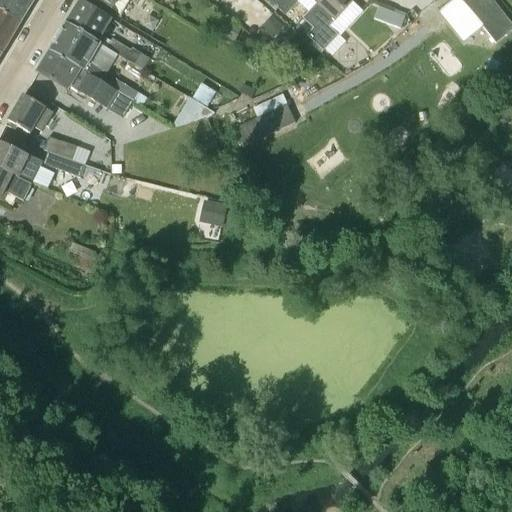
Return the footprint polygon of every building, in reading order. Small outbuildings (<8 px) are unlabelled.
[(32,5),(24,0),(0,0),(0,10),(21,23),(32,5)] [(92,0),(112,12),(118,0),(92,0)] [(293,0),(283,0),(276,8),(285,16),(297,3),(293,0)] [(306,36),(325,51),(338,36),(330,28),(354,2),(352,0),(319,0),(315,5),(302,19),(313,29),(306,36)] [(458,0),(495,46),(511,32),(511,26),(491,0),(458,0)] [(97,44),(98,43),(111,20),(81,2),(67,25),(97,44)] [(0,54),(2,56),(21,23),(0,10),(0,54)] [(400,30),(405,18),(394,14),(390,26),(400,30)] [(283,28),(271,17),(261,28),(273,39),(283,28)] [(241,29),(227,22),(220,37),(234,43),(241,29)] [(147,100),(106,75),(117,56),(105,49),(106,48),(98,43),(97,44),(67,25),(50,53),(81,72),(88,76),(132,103),(132,102),(141,108),(147,100)] [(117,56),(131,64),(134,66),(139,56),(111,39),(106,48),(105,49),(117,56)] [(445,41),(432,52),(451,77),(465,66),(445,41)] [(122,119),(132,103),(88,76),(81,72),(50,53),(37,74),(72,96),(75,91),(122,119)] [(192,100),(207,108),(216,94),(201,85),(192,100)] [(255,92),(243,86),(239,94),(251,100),(255,92)] [(244,147),(295,124),(282,96),(253,109),(257,119),(235,129),(244,147)] [(41,133),(52,114),(23,97),(8,123),(30,136),(34,130),(41,133)] [(176,130),(212,116),(210,111),(201,105),(194,111),(196,114),(174,121),(175,123),(170,125),(176,130)] [(48,153),(71,161),(76,148),(47,138),(43,151),(48,153)] [(0,170),(30,186),(41,164),(0,143),(0,170)] [(71,161),(48,153),(43,166),(79,179),(83,166),(71,161)] [(121,175),(121,167),(111,167),(111,176),(121,175)] [(23,203),(30,186),(0,170),(0,202),(1,203),(5,194),(23,203)] [(226,205),(204,202),(200,224),(222,228),(226,205)] [(131,232),(130,240),(141,241),(141,232),(131,232)] [(96,254),(67,242),(63,253),(77,259),(74,265),(89,271),(96,254)]
